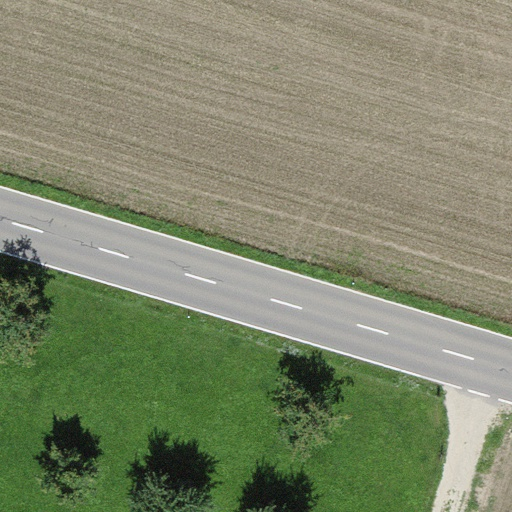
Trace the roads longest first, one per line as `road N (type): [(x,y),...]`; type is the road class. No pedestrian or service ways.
road 1 (primary): [(0,223),(511,376)]
road 2 (track): [(449,511),(493,370)]
